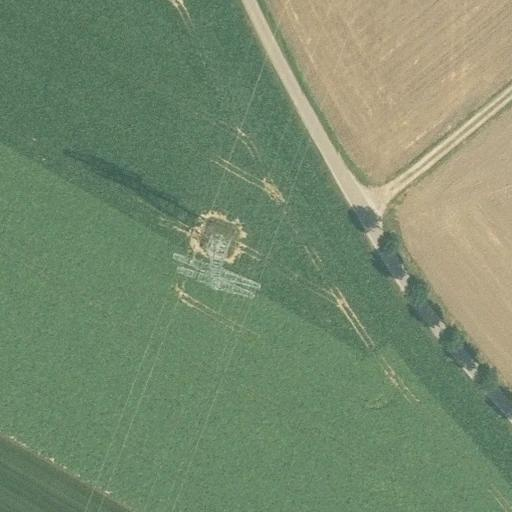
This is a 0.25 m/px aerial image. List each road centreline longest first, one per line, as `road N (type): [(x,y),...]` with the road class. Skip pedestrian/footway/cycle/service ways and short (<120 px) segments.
road 1 (unclassified): [(511,406),(404,273),(319,140),(254,0)]
road 2 (track): [(511,91),(362,207)]
